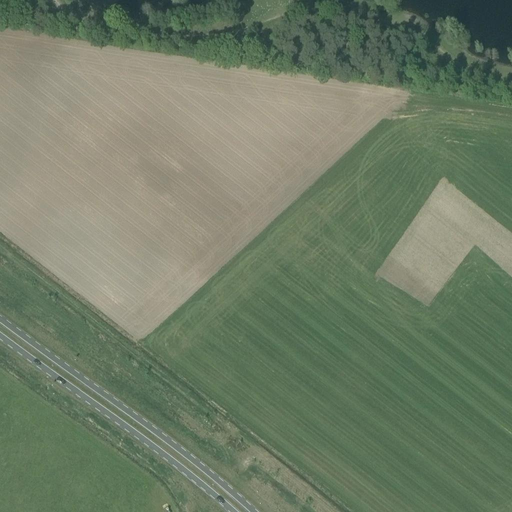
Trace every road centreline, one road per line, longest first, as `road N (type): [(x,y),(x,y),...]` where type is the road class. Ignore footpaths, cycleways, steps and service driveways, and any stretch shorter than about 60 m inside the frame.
road 1 (primary): [(254,511),(0,318)]
road 2 (primary): [(0,336),(234,511)]
